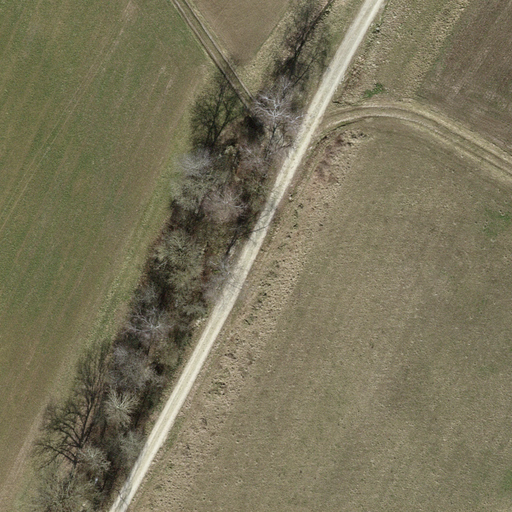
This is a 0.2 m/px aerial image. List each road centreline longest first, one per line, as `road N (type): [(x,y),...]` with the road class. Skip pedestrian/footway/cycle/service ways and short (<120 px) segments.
road 1 (track): [(117,511),(374,0)]
road 2 (track): [(511,169),(413,114),(365,110),(306,129)]
